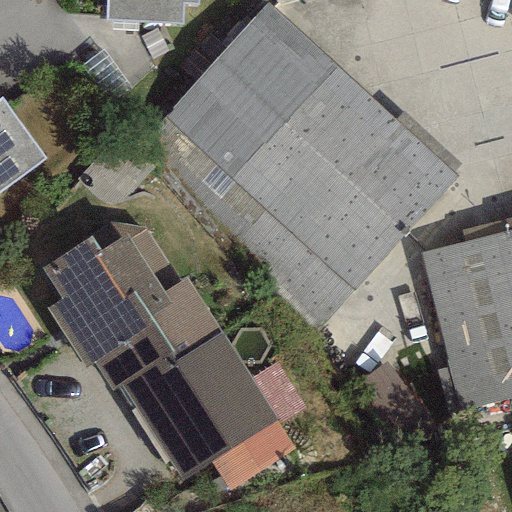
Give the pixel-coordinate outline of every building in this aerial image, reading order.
[(183,0),(85,0),(83,33),(180,41),(183,0)] [(443,194),(260,26),(161,134),(344,302),(443,194)] [(0,135),(0,192),(27,173),(0,135)] [(118,231),(21,295),(157,501),(254,437),(118,231)] [(511,246),(420,267),(457,428),(511,415),(511,246)]
